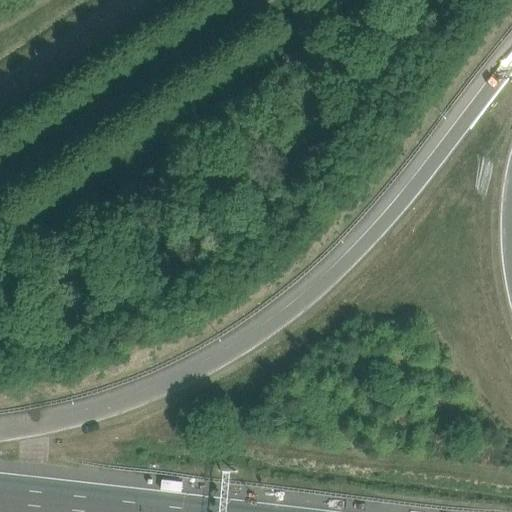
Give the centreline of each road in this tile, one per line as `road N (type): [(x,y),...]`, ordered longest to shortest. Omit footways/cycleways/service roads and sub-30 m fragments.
road 1 (motorway): [(511,61),(399,210),(338,278),(270,333),(118,410),(0,439)]
road 2 (unclassified): [(0,98),(144,0)]
road 3 (motorway): [(157,511),(0,495)]
